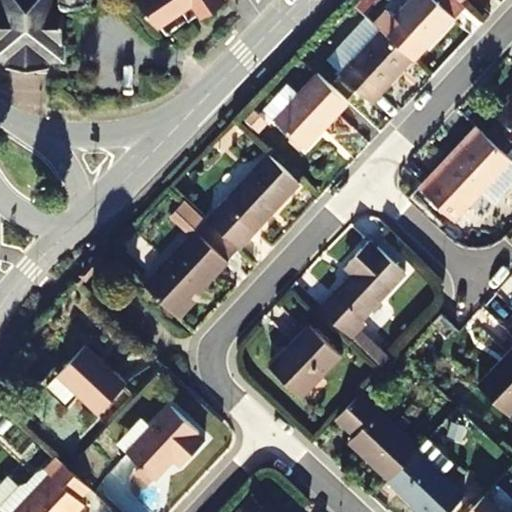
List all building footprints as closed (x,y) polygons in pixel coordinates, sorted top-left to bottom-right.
[(0,0),(0,55),(1,56),(6,62),(7,65),(47,64),(52,57),(64,56),(64,1),(88,1),(87,0),(0,0)] [(137,0),(157,25),(181,9),(192,1),(201,13),(221,0),(137,0)] [(376,26),(382,31),(412,60),(413,60),(454,16),(436,0),(409,0),(394,18),(389,13),(376,26)] [(192,1),(181,9),(190,21),(201,13),(192,1)] [(371,103),(412,60),(382,31),(341,74),(371,103)] [(317,73),(273,119),(304,147),(347,102),(317,73)] [(511,100),(498,116),(511,129),(511,100)] [(437,176),(432,172),(418,186),(455,221),(486,187),(497,197),(511,180),(511,160),(477,127),(466,139),(468,142),(437,176)] [(298,183),(268,154),(206,219),(237,249),(298,183)] [(143,284),(180,319),(202,296),(198,292),(227,261),(195,230),(143,284)] [(319,309),(351,339),(366,324),(361,319),(406,272),(378,246),(376,248),(369,242),(348,264),(356,271),(319,309)] [(446,336),(454,328),(440,314),(432,323),(446,336)] [(511,316),(503,327),(511,334),(511,316)] [(302,396),(342,353),(310,324),(271,367),(302,396)] [(57,373),(98,412),(125,384),(84,345),(57,373)] [(511,348),(477,385),(509,414),(511,411),(511,348)] [(348,442),(388,480),(416,450),(419,447),(360,391),(335,417),(354,436),(348,442)] [(199,431),(171,405),(127,453),(155,478),(177,455),(184,462),(204,440),(198,433),(199,431)] [(448,511),(465,495),(416,450),(388,480),(422,511),(448,511)] [(0,507),(0,509),(3,511),(75,511),(84,503),(79,498),(89,487),(56,457),(45,469),(50,474),(32,494),(22,484),(0,507)] [(502,511),(483,495),(466,511),(502,511)] [(270,511),(264,506),(263,507),(252,496),(237,511),(270,511)]
